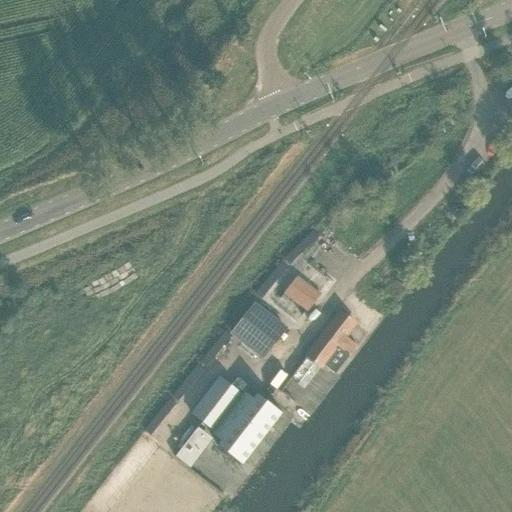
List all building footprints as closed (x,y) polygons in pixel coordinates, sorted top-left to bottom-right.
[(297,275),(285,291),(283,293),(306,311),(320,293),(297,275)] [(367,330),(390,297),(380,290),(356,323),(367,330)] [(346,303),(358,315),(369,304),(357,292),(346,303)] [(286,325),(260,303),(232,338),(253,355),(269,335),(275,339),(286,325)] [(346,353),(353,344),(344,337),(354,323),(340,312),(307,356),(320,367),(337,345),(346,353)] [(242,395),(217,376),(189,413),(214,432),(242,395)]
